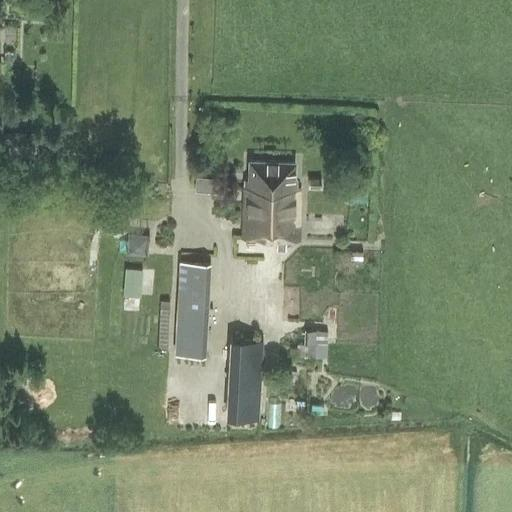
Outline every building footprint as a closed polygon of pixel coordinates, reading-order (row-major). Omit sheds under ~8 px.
[(4,131),(4,119),(0,119),(0,156),(26,156),(26,131),(4,131)] [(296,187),(296,178),(294,178),(295,162),(251,161),(250,185),(245,185),(243,238),(298,240),(300,187),(296,187)] [(197,176),(196,191),(223,193),(224,178),(197,176)] [(308,180),(308,190),(321,191),(321,180),(308,180)] [(149,256),(150,235),(131,234),(129,254),(149,256)] [(349,254),(349,265),(364,265),(364,254),(349,254)] [(208,357),(212,263),(180,262),(175,356),(208,357)] [(128,292),(146,293),(147,266),(129,266),(128,292)] [(326,329),(304,329),(303,343),(314,344),(314,342),(326,342),(326,329)] [(262,339),(230,338),(227,419),(258,421),(262,339)]
